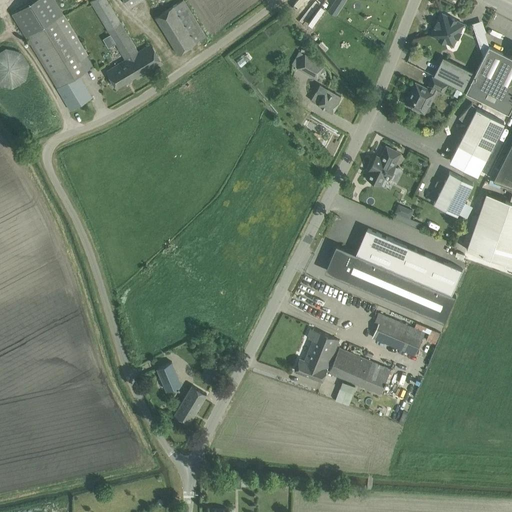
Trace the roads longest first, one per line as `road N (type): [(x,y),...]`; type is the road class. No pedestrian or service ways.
road 1 (unclassified): [(189,476),(140,399),(49,153),(53,142),(140,102),(280,0)]
road 2 (unclassified): [(189,476),(369,117),(416,0)]
road 3 (track): [(0,38),(14,36),(74,132)]
